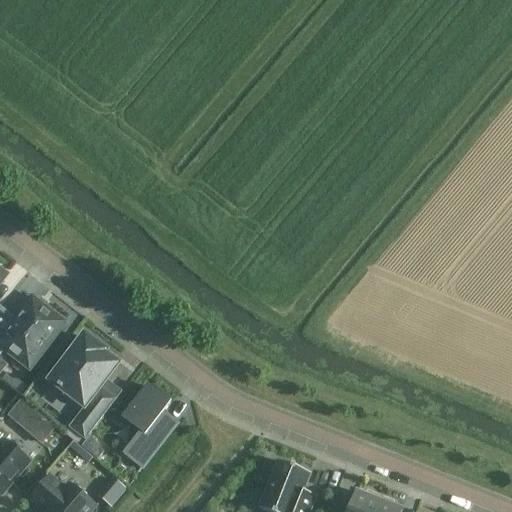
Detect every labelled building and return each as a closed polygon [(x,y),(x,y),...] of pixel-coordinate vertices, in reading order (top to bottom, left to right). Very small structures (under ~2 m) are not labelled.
[(13,351),(33,367),(66,324),(32,298),(2,337),(0,335),(0,356),(3,352),(9,356),(13,351)] [(79,416),(95,429),(116,400),(99,387),(116,366),(102,355),(104,353),(85,339),(51,382),(59,388),(58,390),(62,393),(63,391),(69,396),(68,398),(84,410),(79,416)] [(143,470),(166,440),(152,429),(170,405),(148,388),(123,420),(141,433),(124,455),(143,470)] [(21,401),(7,418),(41,446),(55,430),(21,401)] [(0,496),(1,497),(30,464),(5,443),(10,437),(0,429),(0,496)] [(74,448),(65,460),(72,465),(80,465),(86,458),(74,448)] [(303,493),(310,475),(278,462),(259,510),(262,511),(310,511),(316,498),(303,493)] [(42,511),(43,511),(44,511),(92,511),(96,509),(69,486),(65,491),(50,477),(30,501),(42,511)] [(114,481),(99,498),(111,509),(126,491),(114,481)] [(375,511),(381,499),(368,493),(366,498),(357,494),(349,511),(375,511)] [(381,499),(375,511),(401,511),(402,511),(392,508),(394,504),(381,499)]
